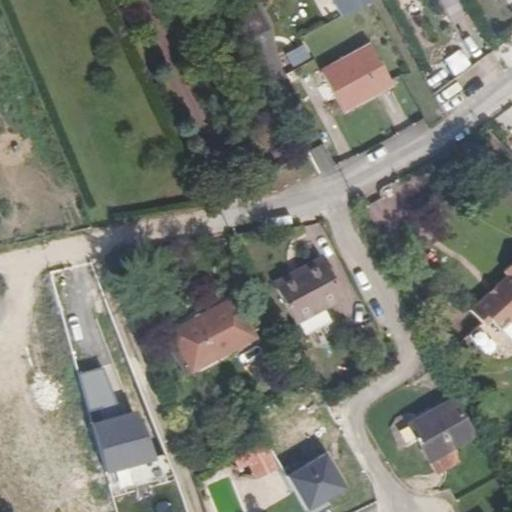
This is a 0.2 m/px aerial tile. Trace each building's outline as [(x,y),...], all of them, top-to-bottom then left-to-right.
[(332,0),(342,18),(372,3),(370,0),(332,0)] [(293,66),(309,57),(302,44),(286,53),(293,66)] [(321,75),(340,113),(391,86),(372,49),(321,75)] [(469,292),(480,307),(490,319),(502,308),(511,318),(511,245),(495,260),(499,264),(469,292)] [(305,277),(324,312),(343,301),(322,261),(302,271),(305,277)] [(297,326),(324,312),(305,277),(279,292),(297,326)] [(474,312),(480,307),(469,292),(462,298),(474,312)] [(206,320),(225,357),(256,340),(236,300),(205,317),(206,320)] [(194,373),(225,357),(206,320),(175,336),(181,347),(193,372),(194,373)] [(193,372),(181,347),(174,351),(186,375),(193,372)] [(118,363),(76,374),(108,494),(172,477),(165,453),(143,459),(118,363)] [(472,440),(452,406),(409,430),(436,476),(459,462),(453,450),(472,440)] [(264,442),(235,453),(246,482),(275,471),(264,442)]
